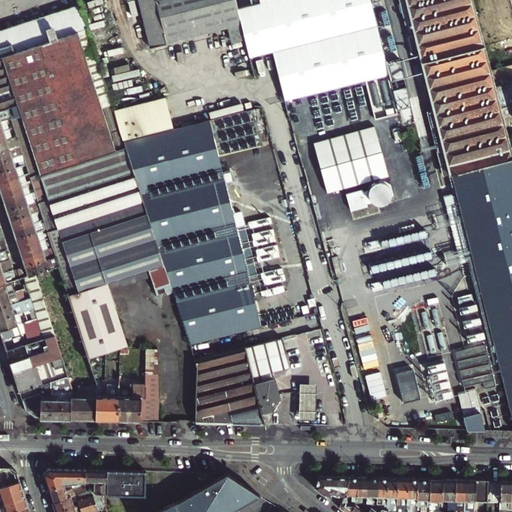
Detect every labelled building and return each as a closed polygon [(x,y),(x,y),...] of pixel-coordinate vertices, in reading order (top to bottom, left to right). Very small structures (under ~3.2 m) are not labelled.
[(243,39),(235,9),(232,0),(133,0),(148,51),(165,46),(165,44),(226,28),(230,43),(243,39)] [(358,82),(390,73),(389,70),(387,60),(371,0),(256,0),(257,3),(235,9),(243,39),(249,58),(271,52),(284,100),(358,82)] [(413,53),(420,51),(423,61),(484,45),(472,0),(407,0),(416,33),(408,35),(413,53)] [(0,109),(7,107),(10,118),(13,127),(16,136),(19,145),(20,150),(22,155),(25,164),(27,168),(28,173),(31,182),(34,192),(37,201),(39,205),(134,174),(125,145),(116,116),(81,7),(0,31),(0,109)] [(511,152),(508,136),(503,119),(500,108),(497,96),(497,93),(490,70),(484,45),(423,61),(434,105),(435,110),(438,122),(453,119),(457,134),(442,138),(451,173),(511,416),(511,152)] [(508,90),(501,67),(490,70),(497,93),(508,90)] [(511,92),(509,93),(497,96),(500,108),(503,119),(508,136),(511,135),(510,129),(511,128),(511,92)] [(167,99),(116,116),(125,145),(174,131),(167,99)] [(0,120),(4,119),(10,118),(7,107),(0,109),(0,120)] [(438,122),(435,110),(428,111),(444,175),(451,173),(442,138),(438,122)] [(453,119),(438,122),(442,138),(457,134),(453,119)] [(125,145),(134,174),(149,221),(173,295),(189,343),(268,325),(239,226),(246,224),(242,211),(236,213),(210,121),(174,131),(125,145)] [(313,143),(327,192),(389,175),(375,126),(313,143)] [(0,131),(0,141),(10,138),(7,129),(0,131)] [(10,138),(0,141),(0,151),(19,145),(16,136),(10,138)] [(0,161),(12,158),(10,153),(16,151),(20,150),(19,145),(0,151),(0,161)] [(18,156),(12,158),(0,161),(0,172),(15,167),(13,162),(20,160),(22,165),(25,164),(22,155),(18,156)] [(22,165),(15,167),(0,172),(0,182),(18,176),(16,172),(27,168),(25,164),(22,165)] [(31,182),(28,173),(21,175),(22,179),(24,185),(31,182)] [(127,347),(121,329),(106,284),(147,271),(156,297),(166,294),(167,297),(173,295),(149,221),(134,174),(39,205),(40,210),(43,219),(46,228),(49,237),(52,247),(56,256),(59,266),(64,281),(89,358),(100,356),(121,348),(127,347)] [(0,190),(0,192),(21,186),(19,180),(18,176),(0,182),(0,190)] [(3,202),(34,192),(31,182),(24,185),(21,186),(0,192),(3,202)] [(7,211),(37,201),(34,192),(3,202),(7,211)] [(39,205),(37,201),(7,211),(10,220),(40,210),(39,205)] [(13,229),(43,219),(40,210),(10,220),(13,229)] [(16,238),(46,228),(43,219),(13,229),(16,238)] [(19,247),(49,237),(46,228),(16,238),(19,247)] [(22,257),(52,247),(49,237),(19,247),(22,257)] [(56,256),(52,247),(22,257),(25,266),(56,256)] [(1,251),(0,251),(0,263),(9,260),(6,250),(1,251)] [(338,255),(331,257),(336,275),(343,273),(338,255)] [(34,274),(59,266),(56,256),(25,266),(28,276),(34,274)] [(0,273),(12,270),(9,260),(0,263),(0,273)] [(0,284),(12,281),(15,280),(19,279),(16,269),(12,270),(0,273),(0,284)] [(28,276),(24,277),(26,281),(26,284),(28,287),(29,291),(31,298),(34,308),(37,315),(38,318),(42,332),(34,335),(36,342),(55,336),(34,274),(28,276)] [(0,296),(15,291),(12,281),(0,284),(0,296)] [(0,307),(19,302),(15,291),(0,296),(0,307)] [(31,298),(19,302),(0,307),(0,330),(17,325),(14,315),(34,308),(31,298)] [(20,333),(17,325),(0,330),(0,332),(2,339),(20,333)] [(36,342),(25,346),(28,355),(58,345),(55,336),(36,342)] [(282,338),(245,346),(262,413),(272,410),(279,399),(274,379),(275,379),(274,372),(290,367),(282,338)] [(245,346),(194,358),(197,367),(196,423),(265,424),(262,413),(245,346)] [(68,376),(59,347),(39,354),(42,364),(13,373),(19,392),(42,385),(55,381),(68,376)] [(147,349),(146,376),(159,376),(158,348),(147,349)] [(42,364),(39,354),(29,357),(10,363),(13,373),(42,364)] [(89,358),(97,384),(96,420),(119,421),(120,387),(120,385),(108,385),(107,391),(105,391),(105,373),(104,368),(100,356),(89,358)] [(398,373),(405,401),(422,396),(415,368),(398,373)] [(384,370),(368,373),(372,397),(387,395),(384,370)] [(68,376),(55,381),(54,385),(51,385),(50,419),(61,419),(62,388),(69,388),(69,384),(71,384),(68,376)] [(142,398),(141,421),(160,422),(159,376),(146,376),(146,384),(142,384),(142,398)] [(55,381),(42,385),(41,418),(50,419),(51,385),(54,385),(55,381)] [(316,383),(300,383),(299,419),(315,419),(316,383)] [(71,419),(71,397),(72,387),(71,384),(69,384),(69,388),(62,388),(61,419),(71,419)] [(96,420),(97,384),(87,387),(86,420),(96,420)] [(120,387),(119,421),(141,421),(142,398),(142,384),(131,384),(131,387),(120,387)] [(86,420),(87,387),(85,388),(77,390),(77,398),(77,419),(86,420)] [(479,412),(473,413),(464,415),(467,430),(484,430),(479,412)] [(11,467),(0,466),(0,487),(20,481),(17,472),(11,467)] [(44,474),(48,489),(65,483),(85,480),(85,469),(49,468),(44,474)] [(145,471),(107,469),(107,497),(145,497),(145,471)] [(239,477),(226,472),(178,501),(151,511),(231,511),(261,493),(239,477)] [(341,501),(350,476),(333,476),(319,475),(315,487),(340,506),(341,501)] [(356,499),(358,477),(350,476),(341,501),(344,501),(344,497),(346,497),(346,495),(350,495),(350,498),(356,499)] [(361,503),(367,503),(368,477),(358,477),(356,499),(355,503),(361,503)] [(376,507),(378,477),(368,477),(367,503),(369,503),(369,506),(372,506),(376,507)] [(386,509),(388,477),(378,477),(376,507),(379,508),(379,505),(381,505),(381,508),(382,508),(386,509)] [(398,478),(388,477),(386,509),(393,511),(397,511),(398,478)] [(408,478),(398,478),(397,511),(399,511),(409,511),(409,509),(407,509),(408,478)] [(417,511),(417,507),(418,478),(408,478),(407,509),(409,509),(409,511),(417,511)] [(418,478),(417,507),(430,507),(431,479),(418,478)] [(441,511),(443,479),(431,479),(430,507),(429,511),(441,511)] [(454,511),(456,479),(443,479),(441,511),(454,511)] [(466,480),(456,479),(454,511),(465,511),(466,480)] [(476,480),(466,480),(465,511),(470,511),(475,511),(476,498),(476,480)] [(488,498),(488,480),(476,480),(476,498),(488,498)] [(501,481),(488,480),(488,498),(500,499),(501,481)] [(20,481),(0,487),(0,496),(1,496),(4,504),(25,497),(20,481)] [(510,511),(511,481),(501,481),(500,499),(499,511),(510,511)] [(67,489),(65,483),(48,489),(53,501),(76,494),(78,493),(85,491),(85,483),(67,489)] [(53,501),(56,511),(74,505),(72,500),(76,496),(76,494),(53,501)] [(341,501),(340,506),(347,511),(349,511),(356,504),(355,504),(355,503),(356,499),(350,498),(350,495),(346,495),(346,497),(344,497),(344,501),(341,501)] [(0,511),(13,511),(28,507),(25,497),(4,504),(0,505),(0,511)] [(367,507),(361,508),(356,504),(349,511),(367,511),(372,506),(369,506),(369,503),(367,503),(367,507)]
